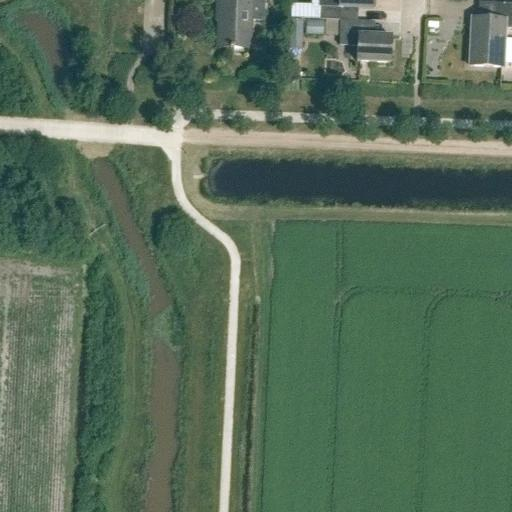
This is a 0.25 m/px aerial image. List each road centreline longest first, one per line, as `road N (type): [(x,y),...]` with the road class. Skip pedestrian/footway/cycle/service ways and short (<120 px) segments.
road 1 (track): [(511,153),(174,137)]
road 2 (unclassified): [(174,137),(0,127)]
